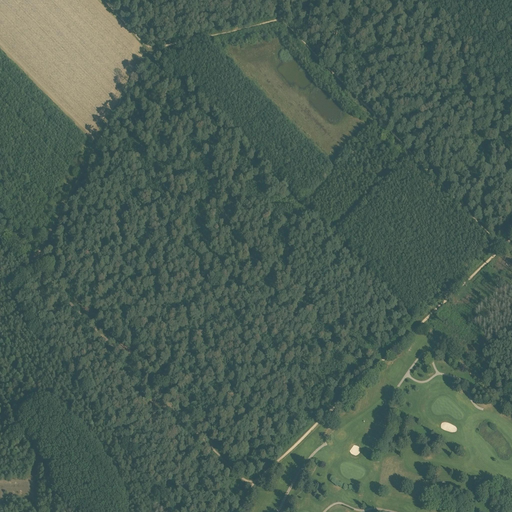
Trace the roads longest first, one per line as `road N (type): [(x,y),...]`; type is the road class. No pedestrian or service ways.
road 1 (track): [(152,51),(422,323)]
road 2 (track): [(250,488),(511,236)]
road 3 (track): [(0,231),(250,488)]
road 4 (track): [(511,253),(283,20)]
road 5 (track): [(152,51),(33,265)]
road 6 (track): [(329,0),(283,20),(152,51)]
road 7 (track): [(0,381),(40,453),(39,511)]
road 8 (track): [(511,96),(418,0)]
road 9 (track): [(511,409),(422,323)]
